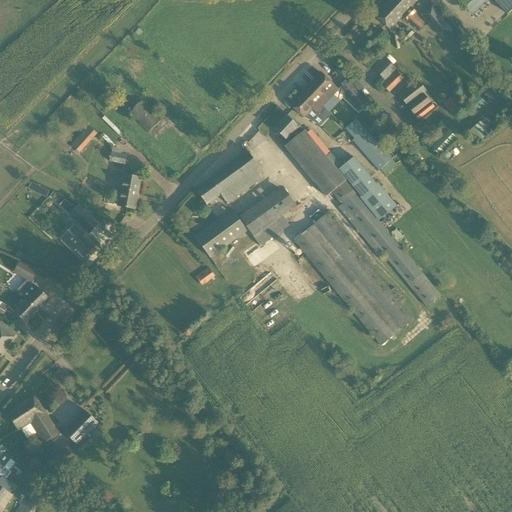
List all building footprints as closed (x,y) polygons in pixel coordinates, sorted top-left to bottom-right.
[(383,5),(374,15),(389,29),(396,22),(416,3),(418,0),(389,0),(384,6),(383,5)] [(511,0),(493,0),(507,15),(511,10),(511,0)] [(452,30),(433,6),(421,16),(429,25),(431,23),(443,37),(452,30)] [(403,17),(419,32),(423,28),(412,17),(416,13),(411,8),(403,17)] [(408,29),(404,35),(405,36),(403,38),(406,41),(409,38),(410,39),(414,34),(408,29)] [(387,55),(391,64),(399,61),(395,52),(387,55)] [(403,79),(384,58),(373,69),(385,81),(381,84),(389,92),(403,79)] [(320,73),(309,85),(322,99),(318,103),(323,107),(339,91),(334,86),(328,80),(320,73)] [(360,78),(353,84),(359,92),(366,86),(360,78)] [(399,96),(407,107),(415,116),(418,114),(421,118),(432,109),(428,105),(421,96),(427,92),(419,81),(411,87),(399,96)] [(365,102),(349,83),(342,89),(358,108),(365,102)] [(309,85),(290,105),(304,118),(312,109),(325,121),(331,115),(328,113),(324,109),(323,107),(318,103),(322,99),(309,85)] [(498,111),(508,103),(493,86),(483,95),(498,111)] [(453,95),(443,104),(452,113),(461,104),(453,95)] [(472,112),(484,101),(479,96),(468,107),(472,112)] [(142,101),(136,107),(133,104),(127,110),(130,112),(149,132),(160,121),(142,101)] [(285,143),(286,145),(284,147),(325,198),(331,193),(377,249),(374,253),(379,259),(383,256),(427,308),(441,297),(359,199),(345,182),(305,131),(299,129),(300,128),(293,122),(286,115),(273,128),(280,135),(287,142),(285,143)] [(480,122),(467,133),(477,144),(489,133),(480,122)] [(80,154),(91,141),(97,133),(88,125),(82,134),(81,133),(70,146),(80,154)] [(354,141),(378,170),(380,169),(391,159),(366,130),(354,141)] [(448,131),(431,148),(441,158),(458,140),(448,131)] [(111,152),(111,153),(109,152),(107,160),(125,165),(127,157),(111,152)] [(259,170),(252,161),(246,153),(196,191),(202,199),(207,205),(220,195),(225,202),(228,205),(257,183),(262,179),(257,172),(259,170)] [(375,184),(354,157),(339,169),(362,197),(375,184)] [(118,206),(135,209),(140,178),(124,175),(118,206)] [(240,218),(258,246),(288,226),(280,215),(294,206),(283,189),(240,218)] [(79,206),(69,215),(80,226),(89,216),(82,209),(79,206)] [(246,232),(232,212),(195,238),(210,258),(246,232)] [(381,347),(394,336),(413,320),(399,304),(404,300),(394,288),(390,292),(327,215),(314,226),(307,231),(294,242),(381,347)] [(64,242),(63,242),(64,243),(68,246),(68,247),(72,250),(72,251),(75,253),(75,254),(76,254),(82,259),(82,260),(82,259),(88,253),(89,253),(94,247),(95,247),(95,246),(91,242),(83,235),(83,234),(83,235),(73,226),(74,226),(73,225),(73,226),(73,225),(72,226),(73,226),(72,227),(73,227),(69,231),(71,234),(64,242)] [(20,262),(14,273),(31,282),(37,272),(20,262)] [(214,277),(208,268),(195,277),(202,286),(214,277)] [(21,295),(27,300),(38,311),(49,299),(38,288),(37,288),(32,284),(21,295)] [(25,324),(38,311),(27,300),(14,313),(18,317),(25,324)] [(9,308),(0,302),(0,316),(2,318),(9,308)] [(0,355),(17,334),(9,328),(1,322),(0,322),(0,355)] [(30,420),(39,433),(45,442),(47,444),(43,447),(58,462),(80,449),(93,435),(89,432),(98,423),(85,411),(63,433),(62,432),(60,433),(59,433),(57,434),(34,398),(9,414),(14,423),(18,429),(30,420)] [(7,451),(0,444),(0,475),(2,477),(3,475),(6,478),(10,473),(4,468),(13,456),(7,452),(7,451)] [(0,511),(2,511),(13,496),(0,486),(0,511)] [(34,511),(40,504),(28,496),(16,511),(34,511)]
